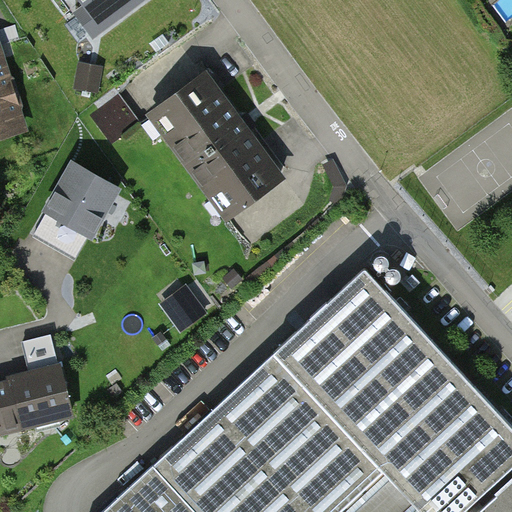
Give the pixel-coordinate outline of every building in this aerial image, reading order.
[(150,0),(71,0),(98,37),(150,0)] [(0,38),(0,145),(29,137),(0,38)] [(98,94),(104,67),(79,62),(74,89),(98,94)] [(281,171),(205,70),(146,115),(222,215),(281,171)] [(120,96),(91,115),(110,144),(140,124),(120,96)] [(118,183),(72,159),(31,237),(76,261),(118,183)] [(511,511),(511,433),(363,266),(84,511),(511,511)] [(163,300),(186,330),(213,311),(190,280),(163,300)] [(59,362),(0,378),(0,440),(75,419),(59,362)]
